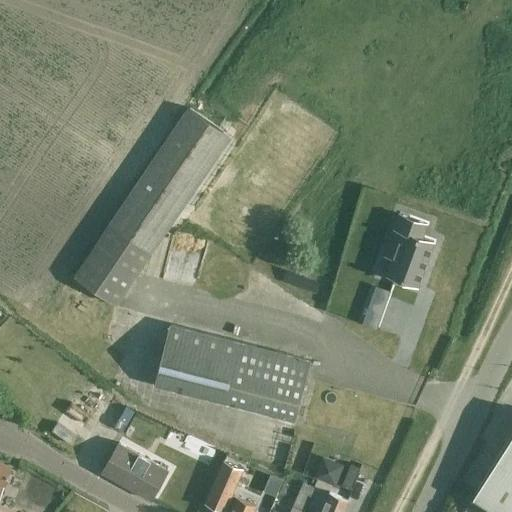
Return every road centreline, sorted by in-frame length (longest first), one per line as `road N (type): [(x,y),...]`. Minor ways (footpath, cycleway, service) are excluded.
road 1 (residential): [(424,511),(511,341)]
road 2 (residential): [(149,511),(78,477),(24,438)]
